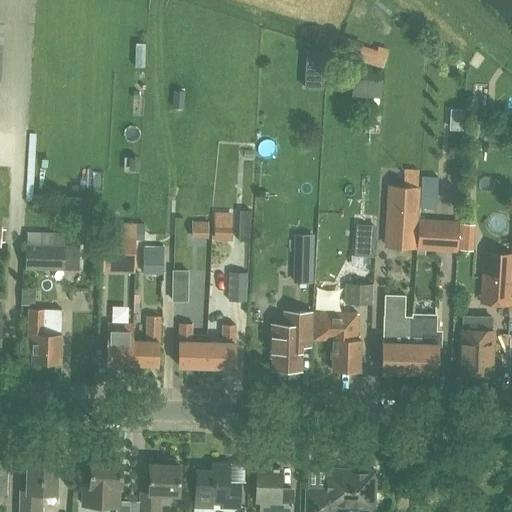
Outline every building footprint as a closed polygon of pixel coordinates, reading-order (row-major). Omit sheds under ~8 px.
[(357,59),(361,48),(363,42),(343,36),(338,53),(357,59)] [(324,52),(307,51),(306,88),(322,88),(324,52)] [(391,70),(395,59),(370,52),(367,64),(391,70)] [(382,95),(383,82),(370,81),(359,81),(358,95),(382,95)] [(183,107),(184,94),(172,93),(172,106),(183,107)] [(390,180),(387,246),(416,248),(418,185),(419,169),(406,168),(406,181),(390,180)] [(249,241),(250,224),(250,210),(241,210),(240,223),(239,241),(249,241)] [(233,241),(233,211),(214,211),(213,241),(233,241)] [(457,252),(459,221),(418,218),(416,249),(457,252)] [(208,238),(209,220),(192,220),(191,238),(208,238)] [(80,269),(80,245),(65,244),(65,232),(25,231),(24,269),(64,270),(64,269),(80,269)] [(102,271),(135,272),(136,240),(136,237),(103,236),(102,271)] [(163,274),(164,246),(143,246),(143,254),(142,254),(142,274),(163,274)] [(510,305),(511,295),(511,278),(511,252),(483,250),(480,304),(510,305)] [(313,283),(313,253),(295,252),(294,282),(313,283)] [(190,300),(191,271),(171,270),(171,300),(190,300)] [(246,303),(247,273),(228,272),(227,302),(246,303)] [(373,283),(345,282),(344,302),(372,304),(373,283)] [(22,287),(21,305),(35,305),(35,287),(22,287)] [(410,342),(411,342),(411,316),(405,315),(406,294),(384,293),(384,314),(383,315),(382,341),(382,372),(409,372),(410,342)] [(61,363),(61,334),(61,310),(44,310),(44,308),(27,308),(27,333),(28,333),(27,354),(32,354),(32,362),(61,363)] [(312,346),(313,310),(282,309),(282,322),(272,322),(271,336),(271,356),(272,356),(272,369),(300,369),(301,346),(312,346)] [(358,339),(358,323),(358,312),(313,311),(312,341),(330,341),(330,359),(332,359),(332,371),(360,371),(361,339),(358,339)] [(410,342),(409,372),(437,373),(438,343),(437,343),(438,314),(412,313),(411,316),(411,342),(410,342)] [(461,374),(493,375),(494,331),(494,314),(463,313),(463,330),(462,330),(461,374)] [(145,340),(133,340),(132,365),(158,366),(159,315),(146,315),(145,340)] [(134,322),(107,322),(106,365),(132,365),(133,340),(134,322)] [(207,341),(207,333),(192,333),(193,322),(179,322),(179,340),(178,366),(206,367),(207,341)] [(207,341),(206,367),(234,368),(236,324),(222,324),(221,342),(207,341)] [(57,494),(58,460),(27,459),(26,489),(18,489),(17,511),(42,511),(43,494),(57,494)] [(81,483),(81,507),(101,508),(118,508),(119,488),(121,488),(122,462),(90,461),(89,484),(81,483)] [(161,511),(162,495),(179,496),(179,464),(148,463),(148,491),(139,491),(138,511),(161,511)] [(227,483),(228,466),(211,465),(211,470),(196,470),(195,506),(212,506),(212,503),(220,503),(220,507),(239,507),(240,483),(227,483)] [(292,511),(293,488),(280,488),(281,467),(256,467),(255,500),(259,501),(258,511),(292,511)] [(303,511),(336,511),(337,507),(374,508),(375,470),(324,469),(324,489),(305,488),(303,511)]
